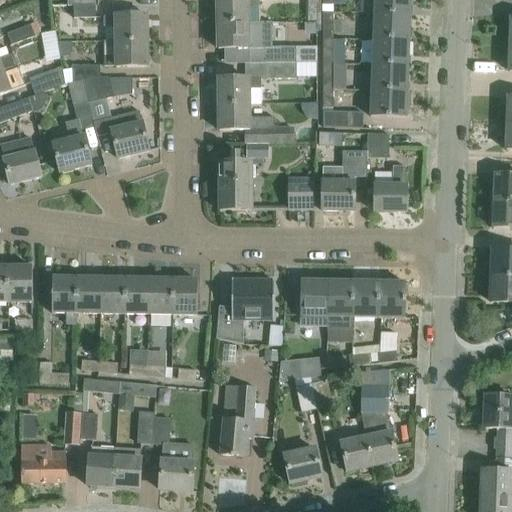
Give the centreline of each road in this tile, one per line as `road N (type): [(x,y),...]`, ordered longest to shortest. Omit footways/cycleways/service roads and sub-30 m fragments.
road 1 (residential): [(447,243),(185,239)]
road 2 (residential): [(447,243),(457,0)]
road 3 (residential): [(185,239),(181,0)]
road 4 (residential): [(185,239),(0,215)]
road 5 (residential): [(305,511),(438,484)]
road 6 (residential): [(442,372),(447,243)]
